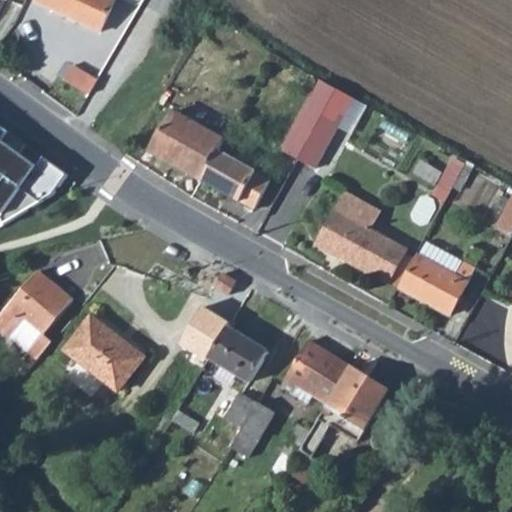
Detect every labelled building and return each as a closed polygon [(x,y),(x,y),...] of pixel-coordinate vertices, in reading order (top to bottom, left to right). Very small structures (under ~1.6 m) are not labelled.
[(101,32),(115,0),(37,0),(36,2),(101,32)] [(92,91),(99,75),(72,63),(65,79),(92,91)] [(321,81),(282,151),(298,160),(337,90),(321,81)] [(337,90),(298,160),(315,169),(353,99),(337,90)] [(152,152),(202,180),(219,151),(225,140),(174,112),(152,152)] [(0,127),(0,216),(5,226),(46,199),(64,174),(42,156),(34,164),(1,142),(8,133),(0,127)] [(219,151),(202,180),(255,210),(271,181),(219,151)] [(453,198),(463,158),(450,155),(439,195),(453,198)] [(346,193),(317,244),(389,283),(407,250),(370,230),(380,212),(346,193)] [(511,198),(498,225),(511,232),(511,198)] [(427,242),(401,289),(451,316),(476,269),(427,242)] [(0,317),(0,326),(39,360),(54,342),(45,335),(74,302),(39,272),(0,317)] [(223,274),(215,286),(230,295),(237,283),(223,274)] [(181,343),(211,359),(228,328),(230,325),(200,308),(181,343)] [(92,317),(66,350),(120,391),(144,360),(118,340),(120,338),(92,317)] [(228,328),(211,359),(251,382),(270,352),(228,328)] [(314,395),(329,404),(351,367),(310,341),(282,387),(309,405),(314,395)] [(312,433),(301,450),(313,458),(319,448),(331,426),(359,442),(390,391),(351,367),(329,404),(312,433)] [(241,394),(225,420),(242,431),(258,405),(241,394)] [(258,405),(242,431),(232,448),(249,458),(276,414),(258,405)] [(312,433),(300,425),(272,471),(284,479),(301,450),(312,433)]
